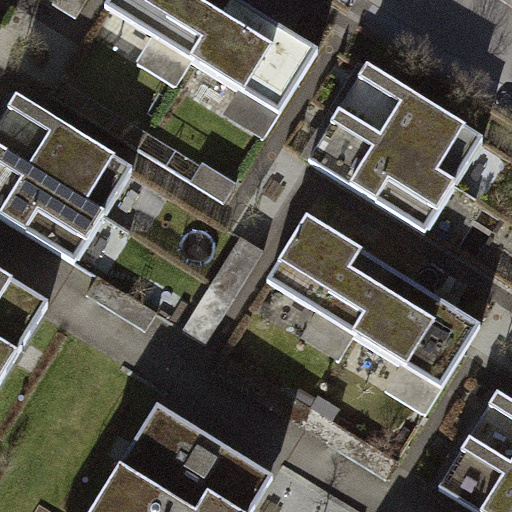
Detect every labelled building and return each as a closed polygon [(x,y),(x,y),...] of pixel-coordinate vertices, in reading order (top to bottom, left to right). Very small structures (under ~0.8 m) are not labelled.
[(179,88),(225,16),(200,0),(120,0),(98,36),(179,88)] [(225,16),(179,88),(268,145),(314,73),(225,16)] [(329,140),(445,213),(472,170),(357,97),(329,140)] [(0,135),(0,184),(91,241),(121,193),(8,123),(0,135)] [(445,213),(329,140),(300,186),(416,258),(445,213)] [(91,241),(0,184),(0,253),(60,291),(91,241)] [(346,368),(390,301),(302,244),(258,311),(346,368)] [(0,402),(51,319),(0,288),(0,402)] [(390,301),(346,368),(431,422),(474,355),(390,301)] [(255,511),(272,485),(160,417),(102,511),(255,511)] [(465,475),(511,503),(511,441),(493,430),(465,475)] [(511,511),(511,503),(465,475),(443,511),(511,511)]
